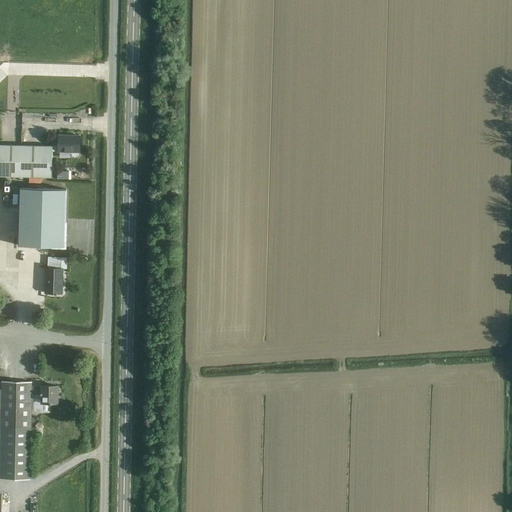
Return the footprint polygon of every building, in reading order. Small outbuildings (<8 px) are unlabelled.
[(22,145),(21,176),(52,177),(52,151),(58,151),(71,151),(71,154),(73,156),(77,156),(78,154),(78,152),(80,152),(80,135),(59,135),(53,135),(52,146),(50,146),(22,145)] [(0,175),(21,176),(22,145),(0,144),(0,175)] [(65,246),(67,189),(20,188),(18,245),(65,246)] [(46,268),(46,293),(56,293),(56,294),(57,294),(57,293),(62,293),(63,268),(61,268),(61,257),(48,256),(48,268),(46,268)] [(0,452),(0,478),(31,479),(32,411),(32,385),(33,382),(2,381),(1,389),(0,389),(0,425),(1,426),(0,452)] [(59,386),(32,385),(32,411),(42,412),(42,403),(58,403),(59,386)]
